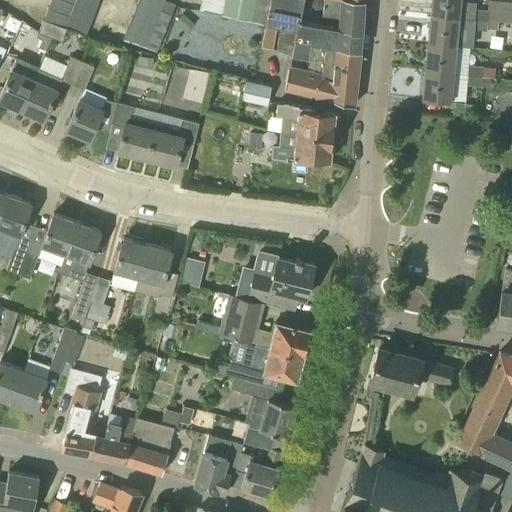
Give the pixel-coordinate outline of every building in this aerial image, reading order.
[(52,0),(50,8),(72,17),(76,5),(62,0),(52,0)] [(98,0),(77,0),(76,5),(94,12),(98,0)] [(164,4),(152,0),(138,0),(136,7),(159,15),(164,4)] [(157,52),(176,3),(167,0),(165,0),(164,4),(159,15),(155,26),(150,37),(146,48),(157,52)] [(223,14),(226,1),(220,0),(202,0),(200,9),(223,14)] [(295,40),(337,47),(337,46),(360,51),(362,33),(362,26),(340,24),(339,27),(299,21),(302,0),(226,0),(226,1),(223,14),(265,23),(277,25),(280,26),(297,29),(295,40)] [(340,18),(340,24),(362,26),(364,0),(362,0),(323,0),(322,15),(340,18)] [(458,17),(487,20),(488,10),(476,9),(476,4),(459,2),(459,0),(432,0),(431,14),(458,17)] [(94,12),(76,5),(72,17),(89,24),(94,12)] [(155,26),(159,15),(136,7),(132,18),(155,26)] [(46,20),(67,29),(72,17),(50,8),(46,20)] [(184,13),(176,22),(188,33),(196,23),(184,13)] [(456,45),(457,32),(458,17),(431,14),(428,42),(456,45)] [(89,24),(72,17),(67,29),(86,34),(89,24)] [(150,37),(155,26),(132,18),(127,29),(150,37)] [(67,29),(46,20),(44,20),(39,33),(45,35),(52,38),(63,41),(67,29)] [(487,20),(486,30),(498,31),(499,22),(487,20)] [(271,49),(277,25),(265,23),(260,47),(271,49)] [(308,60),(306,73),(289,69),(285,88),(354,106),(360,51),(337,46),(337,47),(295,40),(297,29),(280,26),(275,50),(291,54),(291,57),(308,60)] [(127,29),(123,40),(146,48),(150,37),(127,29)] [(46,51),(52,38),(45,35),(44,39),(40,48),(46,51)] [(453,73),(454,60),(456,45),(428,42),(426,71),(453,73)] [(0,100),(21,110),(39,68),(40,66),(18,57),(8,52),(7,55),(17,60),(13,69),(11,69),(0,94),(0,100)] [(72,84),(83,62),(71,56),(61,79),(72,84)] [(138,56),(138,65),(153,66),(153,57),(138,56)] [(83,62),(72,84),(83,89),(94,67),(83,62)] [(207,72),(172,63),(162,104),(197,113),(207,72)] [(469,64),(468,74),(468,75),(482,76),(483,65),(469,64)] [(57,89),(56,88),(60,78),(39,68),(21,110),(43,120),(57,89)] [(450,101),(453,73),(426,71),(423,99),(450,101)] [(492,77),(482,76),(468,75),(467,85),(481,86),(481,85),(491,86),(492,77)] [(271,86),(245,80),(241,97),(266,103),(271,86)] [(110,131),(112,123),(118,102),(105,98),(101,108),(79,98),(66,130),(89,140),(95,126),(110,131)] [(118,102),(112,123),(124,126),(117,150),(147,157),(156,120),(140,116),(138,124),(131,122),(135,106),(118,102)] [(280,131),(302,133),(332,136),(335,112),(314,109),(315,106),(277,102),(276,115),(281,116),(280,131)] [(475,115),(475,104),(456,102),(455,113),(475,115)] [(156,120),(147,157),(175,165),(182,140),(193,143),(199,122),(182,118),(177,134),(170,132),(172,125),(156,120)] [(233,144),(263,148),(266,128),(236,124),(233,144)] [(332,136),(302,133),(280,131),(278,145),(273,144),(271,157),(309,161),(310,158),(330,160),(332,136)] [(8,194),(0,215),(0,227),(19,235),(31,203),(8,194)] [(42,245),(65,253),(77,221),(53,212),(42,245)] [(85,271),(89,262),(101,230),(77,221),(65,253),(77,257),(73,267),(85,271)] [(114,270),(139,277),(148,243),(123,237),(114,270)] [(148,243),(139,277),(163,283),(172,250),(148,243)] [(18,273),(27,251),(15,246),(6,269),(18,273)] [(27,251),(18,273),(30,278),(39,255),(27,251)] [(253,268),(249,289),(247,297),(248,298),(260,301),(278,305),(282,292),(305,298),(314,263),(301,260),(301,258),(299,258),(299,261),(282,258),(279,272),(253,268)] [(198,259),(183,263),(180,276),(181,280),(202,276),(198,259)] [(495,323),(511,326),(511,291),(511,288),(511,269),(506,268),(501,289),(495,323)] [(86,272),(78,296),(71,316),(84,320),(98,276),(86,272)] [(98,276),(84,320),(81,327),(92,331),(96,320),(106,323),(109,315),(108,315),(110,306),(101,303),(109,280),(98,276)] [(165,320),(172,295),(160,292),(159,296),(153,317),(165,320)] [(240,339),(266,345),(304,354),(305,346),(307,347),(311,331),(310,330),(310,329),(276,321),(273,332),(254,327),(260,301),(248,298),(247,297),(228,294),(220,325),(197,320),(195,327),(240,339)] [(6,307),(0,322),(0,349),(3,351),(12,327),(17,312),(6,307)] [(179,334),(181,326),(165,323),(164,330),(179,334)] [(62,372),(70,349),(76,330),(64,326),(57,344),(49,367),(62,372)] [(297,380),(304,354),(266,345),(260,366),(264,367),(263,372),(297,380)] [(490,511),(503,477),(485,471),(483,475),(470,470),(468,476),(449,469),(447,473),(436,469),(435,474),(382,455),(384,450),(371,445),(377,399),(378,392),(373,392),(375,383),(412,393),(417,375),(447,383),(453,369),(442,365),(398,353),(399,351),(392,349),(392,351),(379,347),(365,396),(371,398),(369,412),(365,443),(339,511),(490,511)] [(511,355),(500,351),(475,403),(456,442),(511,468),(511,445),(487,435),(511,380),(511,355)] [(224,374),(233,376),(248,380),(252,365),(228,358),(224,374)] [(0,397),(11,402),(23,369),(0,360),(0,397)] [(61,448),(90,454),(95,435),(96,432),(84,429),(90,407),(93,408),(101,375),(70,367),(64,391),(76,394),(61,448)] [(35,410),(47,378),(23,369),(11,402),(35,410)] [(287,437),(296,406),(279,401),(282,389),(248,380),(233,376),(229,387),(252,394),(243,421),(249,423),(248,425),(259,428),(259,429),(274,433),(287,437)] [(113,402),(118,403),(120,398),(124,399),(126,392),(121,391),(119,397),(114,396),(113,402)] [(194,408),(183,405),(179,421),(190,424),(194,408)] [(180,412),(165,408),(161,422),(176,426),(180,412)] [(95,435),(90,454),(123,461),(136,419),(122,416),(120,426),(107,423),(103,438),(95,435)] [(136,419),(123,461),(161,473),(170,440),(137,430),(140,420),(136,419)] [(270,447),(274,433),(259,429),(259,428),(248,425),(244,439),(270,447)] [(233,476),(240,454),(221,447),(223,437),(209,433),(195,484),(225,494),(228,483),(230,475),(233,476)] [(266,459),(251,454),(240,451),(240,454),(233,476),(230,475),(228,483),(270,495),(278,467),(282,451),(270,447),(266,459)] [(511,498),(511,468),(501,495),(511,498)] [(32,511),(39,476),(8,470),(6,482),(0,480),(0,511),(32,511)] [(133,511),(142,491),(121,485),(119,489),(100,481),(92,501),(111,509),(110,511),(133,511)] [(48,511),(63,511),(68,503),(54,497),(48,511)]
